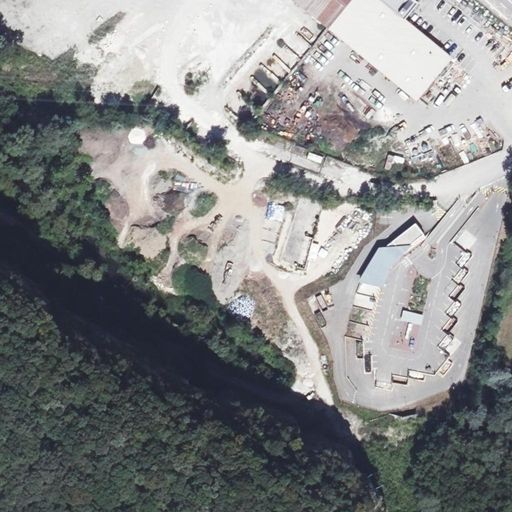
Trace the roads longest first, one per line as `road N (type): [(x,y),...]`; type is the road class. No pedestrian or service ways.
road 1 (track): [(0,209),(123,324),(248,391),(292,400)]
road 2 (unclassified): [(511,158),(436,187),(401,191),(330,171)]
